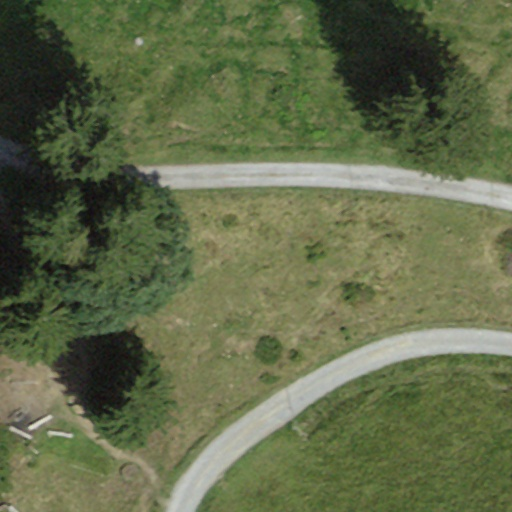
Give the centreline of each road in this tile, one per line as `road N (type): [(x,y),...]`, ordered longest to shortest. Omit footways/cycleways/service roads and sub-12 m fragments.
road 1 (track): [(511,201),(363,174),(57,178),(0,153)]
road 2 (track): [(511,349),(445,342),(363,359),(227,444),(201,468),(175,511)]
